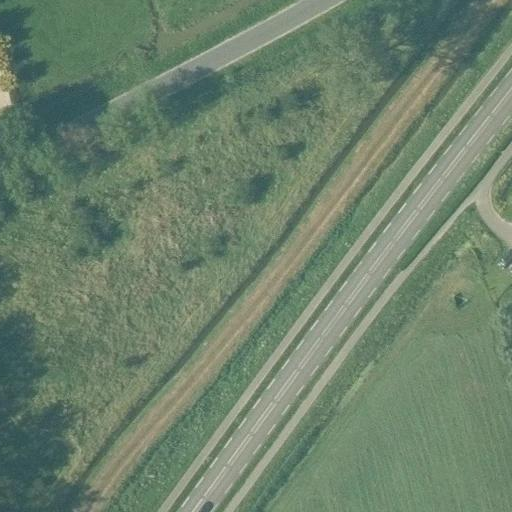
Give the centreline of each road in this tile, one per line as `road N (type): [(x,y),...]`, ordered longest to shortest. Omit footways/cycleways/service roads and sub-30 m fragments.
road 1 (primary): [(197,511),(511,92)]
road 2 (tertiary): [(0,171),(327,0)]
